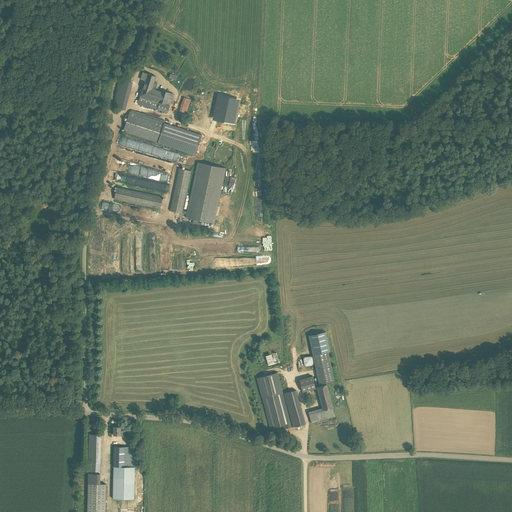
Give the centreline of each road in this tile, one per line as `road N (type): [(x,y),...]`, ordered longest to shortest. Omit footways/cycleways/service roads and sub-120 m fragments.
road 1 (unclassified): [(511,459),(306,456),(194,422),(85,413)]
road 2 (unclassified): [(85,413),(88,231),(119,74),(128,46),(162,0)]
